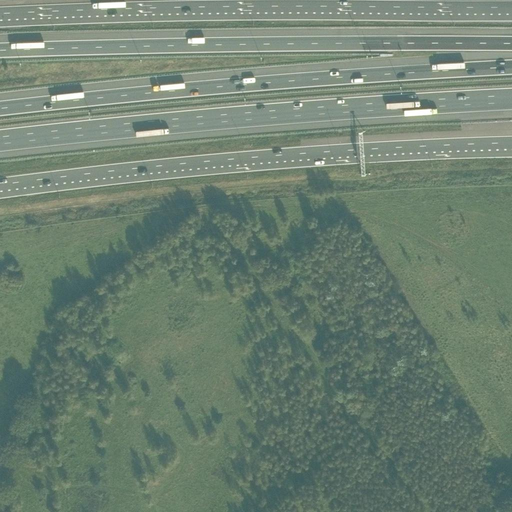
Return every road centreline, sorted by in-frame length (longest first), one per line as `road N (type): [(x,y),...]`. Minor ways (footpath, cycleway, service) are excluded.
road 1 (trunk): [(0,186),(209,162),(511,143)]
road 2 (motorway): [(511,66),(0,106)]
road 3 (motorway): [(0,139),(511,101)]
road 4 (motorway): [(511,50),(405,44),(0,51)]
road 5 (trunk): [(511,6),(0,15)]
